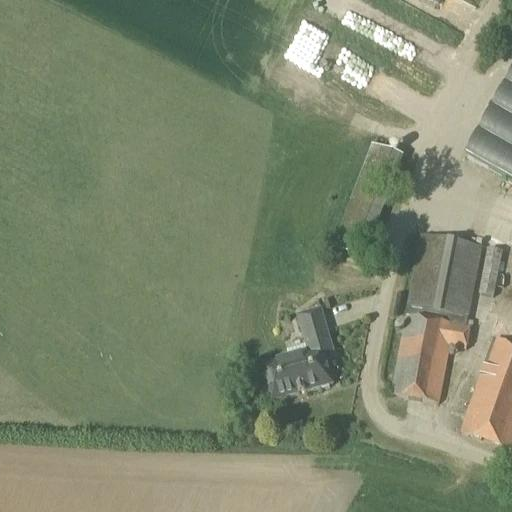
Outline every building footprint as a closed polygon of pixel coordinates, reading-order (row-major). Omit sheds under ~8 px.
[(341,75),(378,98),(389,80),(352,57),(341,75)] [(511,78),(466,159),(511,185),(511,78)] [(466,353),(470,331),(466,330),(481,250),(422,239),(391,398),(438,407),(449,350),(466,353)] [(493,300),(502,254),(488,252),(479,298),(493,300)] [(271,405),(333,387),(324,357),(333,354),(320,312),(297,319),(306,347),(287,353),(289,361),(261,370),(271,405)] [(511,453),(511,348),(494,342),(461,436),(511,453)]
